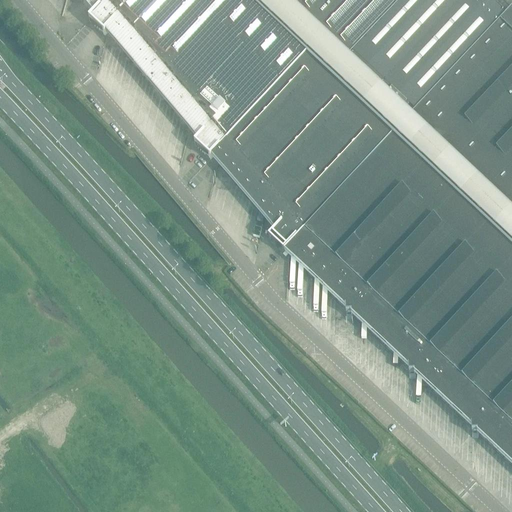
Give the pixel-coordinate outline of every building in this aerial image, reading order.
[(77,0),(78,1),(78,0),(80,0),(94,16),(108,0),(77,0)] [(108,0),(94,16),(89,21),(91,23),(90,24),(103,34),(105,36),(106,34),(197,142),(195,145),(196,147),(195,148),(209,158),(210,160),(211,158),(275,233),(272,236),(287,250),(291,247),(338,195),(392,137),(299,50),(245,0),(108,0)] [(511,0),(245,0),(299,50),(392,137),(511,249),(511,212),(411,118),(286,0),(511,0)] [(286,0),(349,59),(404,0),(286,0)] [(404,0),(349,59),(411,118),(505,18),(503,16),(504,15),(488,0),(404,0)] [(505,18),(411,118),(511,212),(511,11),(505,19),(505,18)] [(338,195),(291,247),(346,298),(345,300),(345,309),(346,310),(346,315),(351,315),(350,302),(407,355),(408,368),(409,370),(409,374),(414,375),(414,362),(470,415),(471,428),(471,427),(471,429),(472,434),(477,434),(477,421),(511,454),(511,249),(392,137),(338,195)]
